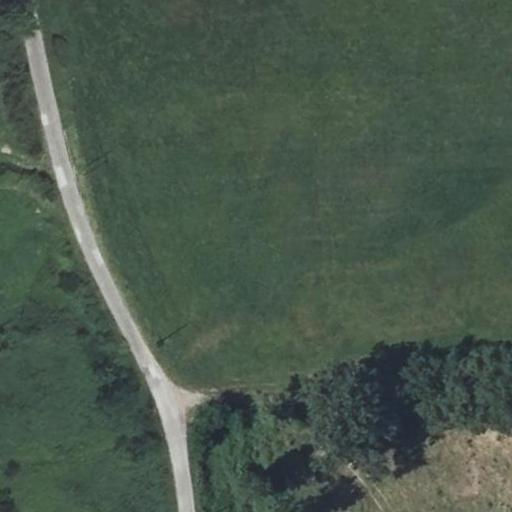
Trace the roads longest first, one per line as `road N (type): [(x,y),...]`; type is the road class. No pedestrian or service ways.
road 1 (unclassified): [(26,0),(77,229),(163,396),(178,445),(183,511)]
road 2 (track): [(511,394),(221,404),(163,396)]
